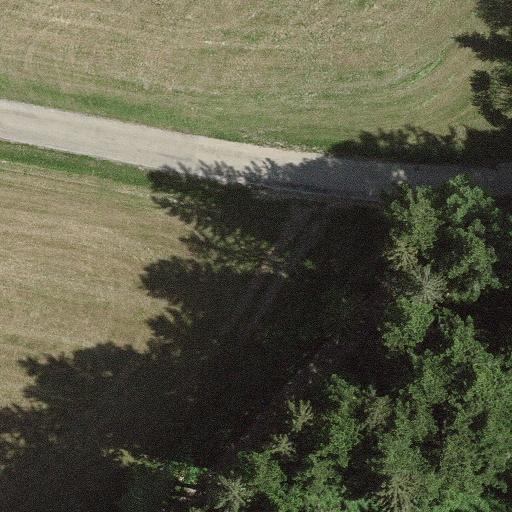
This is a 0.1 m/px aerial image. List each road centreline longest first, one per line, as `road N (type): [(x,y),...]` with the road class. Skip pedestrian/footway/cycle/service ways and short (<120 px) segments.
road 1 (unclassified): [(511,184),(337,178),(0,118)]
road 2 (track): [(337,178),(152,511)]
